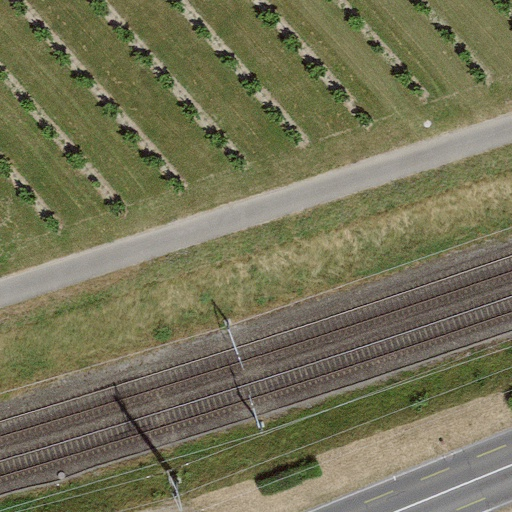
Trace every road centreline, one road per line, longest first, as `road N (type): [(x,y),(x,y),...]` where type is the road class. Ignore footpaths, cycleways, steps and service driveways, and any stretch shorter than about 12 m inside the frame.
road 1 (track): [(0,297),(511,129)]
road 2 (primary): [(396,511),(511,465)]
